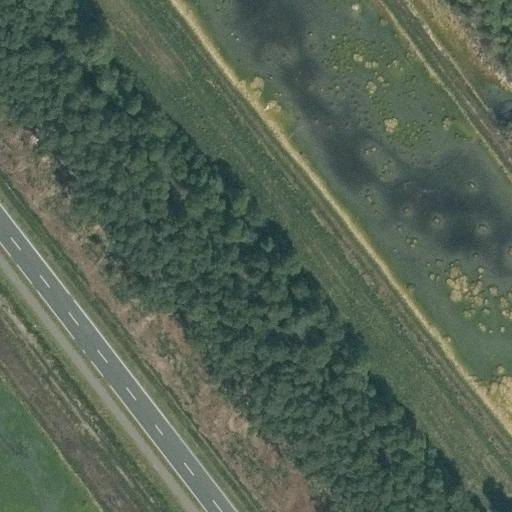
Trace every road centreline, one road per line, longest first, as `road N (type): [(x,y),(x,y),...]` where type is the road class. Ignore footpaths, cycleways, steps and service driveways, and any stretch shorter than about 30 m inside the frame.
road 1 (track): [(132,0),(511,479)]
road 2 (tertiary): [(234,511),(0,218)]
road 3 (track): [(409,0),(511,134)]
